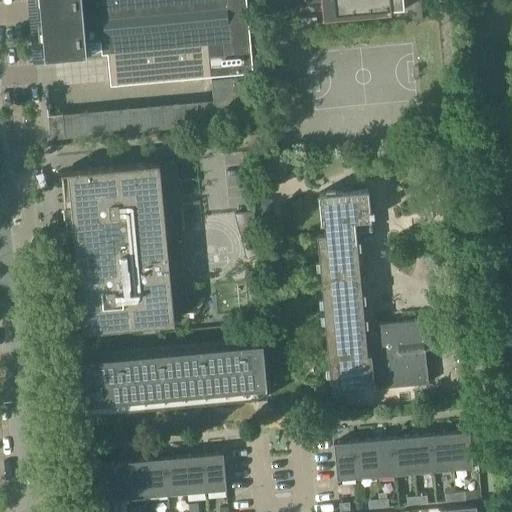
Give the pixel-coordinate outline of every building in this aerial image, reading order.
[(257,119),(246,0),(37,0),(43,58),(86,54),(86,51),(101,50),(101,52),(105,52),(208,42),(211,77),(215,123),(257,119)] [(422,19),(420,0),(333,0),(335,14),(402,8),(403,21),(422,19)] [(208,42),(105,52),(108,86),(211,77),(208,42)] [(66,137),(64,112),(48,114),(50,138),(66,137)] [(61,170),(76,330),(174,321),(159,162),(61,170)] [(319,259),(315,259),(316,268),(320,268),(322,296),(319,296),(319,305),(323,304),(324,312),(320,313),(321,321),(325,321),(329,364),(325,365),(326,374),(330,374),(331,392),(361,389),(362,389),(362,385),(372,384),(376,384),(376,388),(381,387),(428,383),(424,349),(431,348),(428,318),(378,323),(378,333),(365,334),(364,326),(368,326),(367,318),(367,309),(363,309),(362,302),(366,301),(365,293),(361,293),(361,285),(364,285),(363,276),(360,277),(358,257),(362,256),(360,240),(357,240),(356,232),(368,231),(367,220),(371,219),(371,214),(374,214),(373,206),(370,207),(368,189),(351,190),(351,187),(342,188),(343,191),(335,192),(335,188),(326,189),(326,193),(317,193),(320,224),(324,224),(325,233),(317,234),(319,259)] [(274,199),(260,200),(262,219),(271,219),(275,213),(274,199)] [(256,239),(254,211),(234,213),(246,258),(258,255),(256,239)] [(260,320),(259,311),(251,312),(252,320),(260,320)] [(262,343),(79,359),(83,404),(266,387),(262,343)] [(280,391),(270,392),(270,396),(271,412),(282,411),(280,391)] [(450,432),(453,468),(473,467),(470,430),(450,432)] [(453,468),(450,432),(431,433),(434,470),(453,468)] [(434,470),(431,433),(411,435),(415,472),(434,470)] [(415,472),(411,435),(392,437),(395,473),(415,472)] [(395,473),(392,437),(373,438),(376,475),(395,473)] [(376,475),(373,438),(353,440),(356,477),(376,475)] [(356,477),(353,440),(334,442),(337,479),(356,477)] [(223,452),(204,454),(207,490),(226,489),(223,452)] [(204,454),(184,455),(188,492),(207,490),(204,454)] [(184,455),(165,457),(168,494),(188,492),(184,455)] [(165,457),(146,459),(149,495),(168,494),(165,457)] [(146,459),(126,460),(129,497),(149,495),(146,459)] [(126,460),(107,462),(110,499),(129,497),(126,460)] [(91,500),(110,499),(107,462),(87,464),(91,500)] [(465,491),(456,492),(456,500),(466,499),(465,491)] [(446,501),(456,500),(456,492),(445,493),(446,501)] [(427,495),(417,496),(417,504),(427,503),(427,495)] [(407,505),(417,504),(417,496),(407,497),(407,505)] [(388,498),(378,499),(379,507),(389,506),(388,498)] [(369,508),(379,507),(378,499),(368,500),(369,508)] [(349,502),(339,503),(340,511),(350,510),(349,502)]
